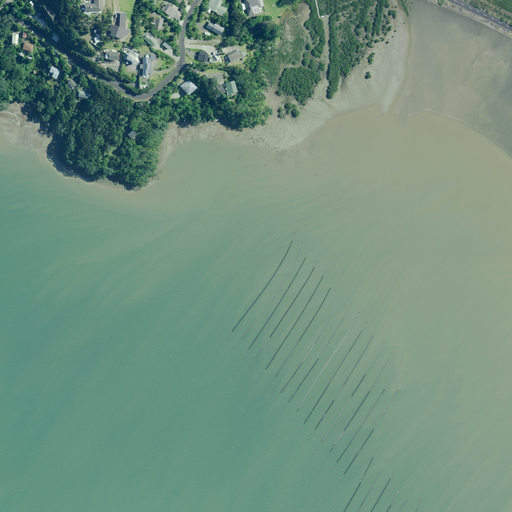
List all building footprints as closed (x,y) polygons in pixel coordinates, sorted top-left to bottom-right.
[(100,13),(100,0),(92,0),(93,4),(84,4),(83,11),(88,11),(88,12),(100,13)] [(209,0),(208,3),(210,4),(206,12),(209,13),(210,10),(222,15),(225,8),(220,6),(221,2),(219,1),(219,0),(209,0)] [(261,8),(259,0),(243,0),(247,16),(254,15),(252,9),(261,8)] [(171,20),(173,17),(176,21),(178,18),(175,14),(177,12),(170,8),(171,7),(165,3),(160,11),(167,15),(168,11),(170,12),(167,17),(171,20)] [(214,25),(208,22),(205,27),(219,35),(223,29),(214,24),(214,25)] [(156,43),(148,34),(143,38),(151,47),(156,43)] [(33,45),(23,42),(21,50),(31,53),(33,45)] [(170,48),(163,42),(161,45),(167,51),(170,48)] [(114,52),(114,50),(111,50),(111,52),(105,52),(105,55),(108,55),(107,60),(116,61),(117,53),(114,52)] [(242,57),(239,50),(224,57),(227,64),(242,57)] [(125,52),(123,58),(133,65),(138,63),(136,57),(137,54),(129,51),(128,53),(125,52)] [(150,55),(146,55),(146,58),(142,57),(142,65),(139,64),(139,69),(142,69),(141,75),(149,76),(150,55)] [(59,70),(50,66),(47,74),(51,76),(49,78),(53,80),(54,79),(55,79),(59,70)] [(76,85),(71,79),(67,83),(72,88),(76,85)] [(195,87),(187,79),(179,88),(186,96),(195,87)] [(236,92),(232,81),(224,83),(228,97),(232,95),(232,93),(236,92)] [(224,91),(218,82),(214,85),(220,94),(224,91)] [(90,93),(78,91),(77,97),(88,99),(90,93)] [(135,135),(131,131),(125,135),(129,140),(135,135)]
